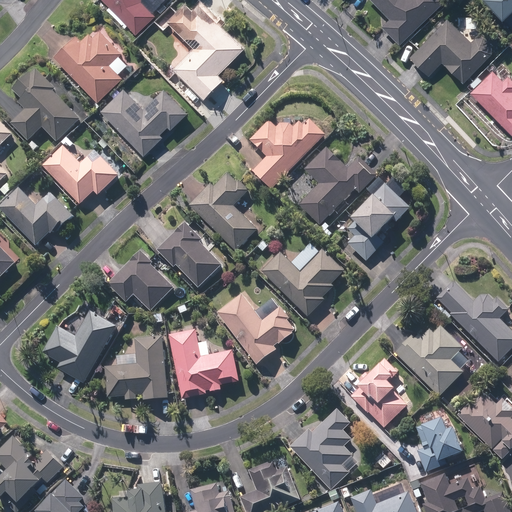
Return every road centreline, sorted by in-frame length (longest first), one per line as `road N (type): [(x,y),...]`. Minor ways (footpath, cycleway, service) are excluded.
road 1 (residential): [(0,368),(50,410),(120,439),(202,444),(298,387),(484,200)]
road 2 (residential): [(0,345),(316,39)]
road 3 (secondary): [(484,200),(341,54),(316,39)]
